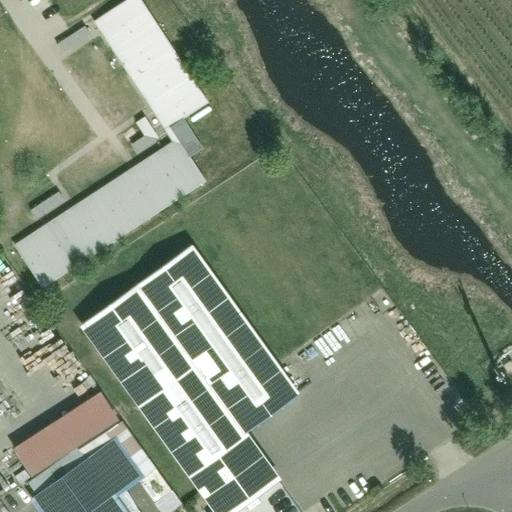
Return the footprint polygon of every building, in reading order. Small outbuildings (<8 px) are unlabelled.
[(138,0),(115,0),(89,18),(165,130),(207,101),(138,0)] [(194,184),(168,143),(12,244),(38,285),(194,184)] [(38,223),(66,206),(57,191),(29,207),(38,223)] [(186,248),(74,328),(203,511),(239,511),(277,484),(241,438),(293,400),(186,248)] [(111,438),(28,501),(35,511),(120,511),(111,499),(141,479),(111,438)]
